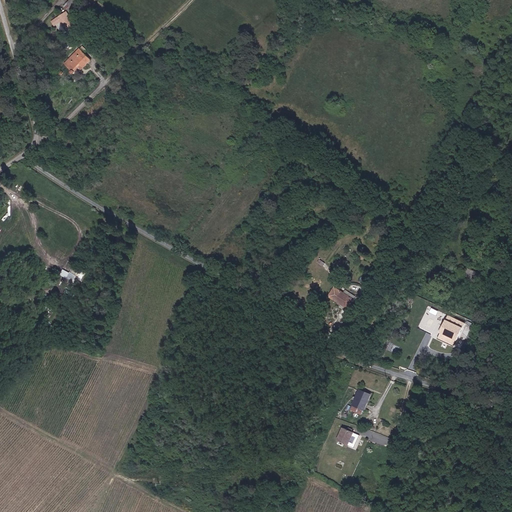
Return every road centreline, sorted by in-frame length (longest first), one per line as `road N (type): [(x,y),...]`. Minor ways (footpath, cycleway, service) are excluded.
road 1 (unclassified): [(511,410),(327,344),(21,155)]
road 2 (unclassified): [(0,5),(38,138)]
